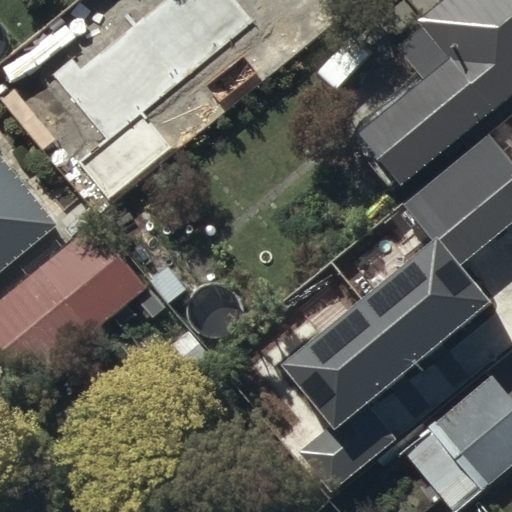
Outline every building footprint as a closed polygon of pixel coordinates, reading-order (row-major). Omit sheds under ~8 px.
[(206,0),(85,0),(77,7),(128,66),(206,0)] [(288,0),(308,24),(336,0),(288,0)] [(511,0),(438,0),(419,16),(449,53),(361,124),(405,178),(511,90),(511,0)] [(372,5),(309,56),(362,120),(424,68),(372,5)] [(0,271),(61,221),(0,148),(0,271)] [(511,164),(511,165),(511,166),(511,226),(499,237),(495,232),(428,287),(474,343),(511,312),(511,164)] [(0,368),(17,390),(149,284),(96,220),(0,297),(0,368)] [(485,485),(511,462),(511,399),(491,374),(433,423),(485,485)]
